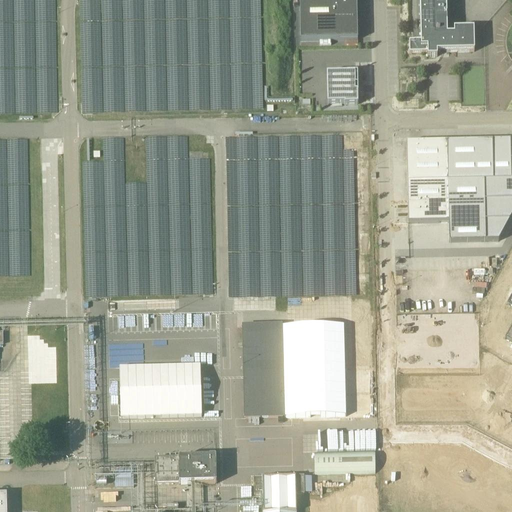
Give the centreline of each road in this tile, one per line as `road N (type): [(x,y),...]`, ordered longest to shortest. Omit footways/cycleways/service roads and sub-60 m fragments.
road 1 (unclassified): [(382,122),(384,329)]
road 2 (unknown): [(77,313),(229,309)]
road 3 (unclassified): [(511,119),(382,122)]
road 4 (unclassified): [(380,0),(382,122)]
